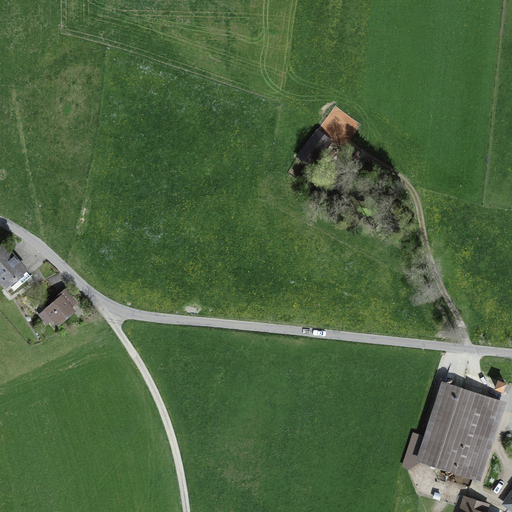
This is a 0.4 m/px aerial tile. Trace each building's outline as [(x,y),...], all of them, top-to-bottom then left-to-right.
[(317,131),(298,155),(310,165),(317,155),(319,157),(323,151),(322,150),(330,139),(327,136),(326,138),(317,131)] [(0,247),(0,279),(6,287),(10,283),(15,289),(30,276),(4,245),(0,247)] [(69,307),(75,302),(65,291),(54,300),(56,303),(41,315),(47,322),(53,317),(58,323),(72,310),(69,307)] [(498,381),(495,388),(503,391),(506,384),(498,381)] [(499,401),(445,384),(420,460),(473,477),(479,460),(485,462),(490,447),(484,445),(499,401)] [(480,511),(483,503),(465,497),(459,511),(480,511)]
